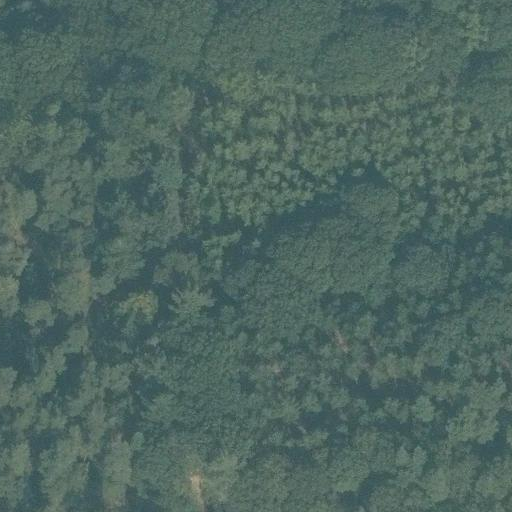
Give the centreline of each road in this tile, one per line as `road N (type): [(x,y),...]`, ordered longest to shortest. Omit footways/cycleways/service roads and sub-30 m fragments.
road 1 (track): [(511,22),(0,135)]
road 2 (track): [(201,511),(115,110)]
road 3 (track): [(286,0),(105,43)]
